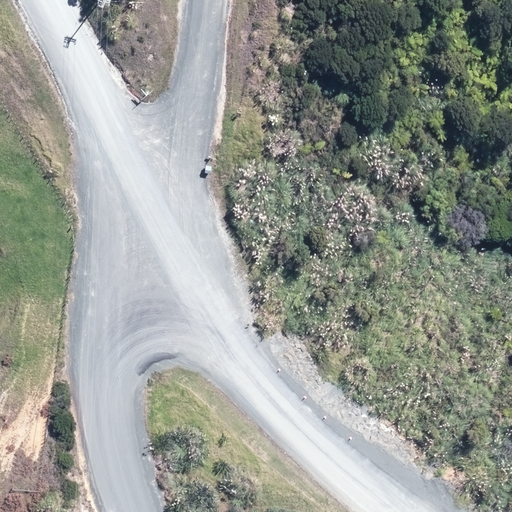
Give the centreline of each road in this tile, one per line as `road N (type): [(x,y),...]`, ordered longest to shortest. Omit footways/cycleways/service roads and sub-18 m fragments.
road 1 (tertiary): [(163,241),(254,383),(386,511)]
road 2 (unclassified): [(133,511),(101,401),(107,337),(163,241)]
road 3 (tertiary): [(49,0),(163,241)]
road 4 (unclassified): [(201,0),(163,241)]
